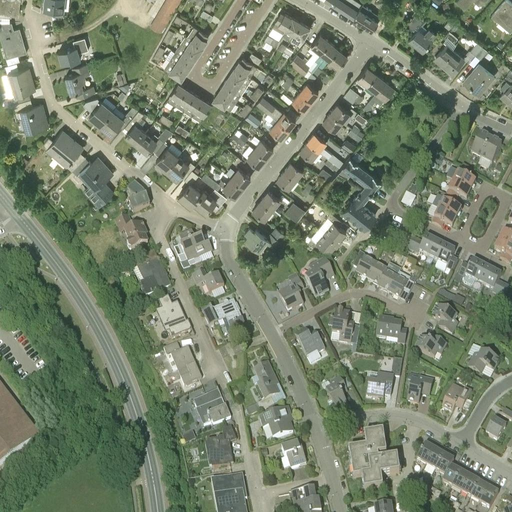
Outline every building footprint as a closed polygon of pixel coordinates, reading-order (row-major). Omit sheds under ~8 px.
[(0,0),(0,14),(11,16),(11,15),(18,15),(20,1),(19,1),(19,0),(0,0)] [(56,9),(55,15),(63,16),(63,0),(44,0),(44,8),(56,9)] [(161,34),(180,0),(167,0),(151,28),(161,34)] [(359,9),(362,5),(353,0),(324,0),(333,5),(343,12),(353,19),(357,12),(359,9)] [(458,0),(456,2),(464,9),(472,0),(478,0),(483,4),(486,0),(458,0)] [(511,3),(508,0),(504,0),(491,16),(498,22),(500,20),(511,30),(511,29),(511,10),(510,8),(511,5),(511,3)] [(204,8),(210,11),(213,6),(207,2),(204,8)] [(448,2),(442,3),(444,11),(450,9),(448,2)] [(426,13),(431,7),(425,3),(421,8),(426,13)] [(353,19),(372,31),(372,30),(377,22),(373,18),(376,14),(365,7),(362,12),(359,9),(357,12),(353,19)] [(272,27),(283,33),(292,17),(285,13),(284,14),(280,12),(275,21),(276,21),(272,27)] [(406,26),(411,30),(423,17),(417,12),(406,26)] [(182,18),(177,15),(174,21),(179,24),(182,18)] [(282,35),(290,40),(301,22),(292,17),(283,33),(282,35)] [(450,19),(445,25),(450,29),(455,23),(450,19)] [(14,29),(12,22),(0,22),(0,35),(6,58),(27,52),(20,28),(14,29)] [(301,22),(291,40),(299,44),(310,27),(301,22)] [(194,26),(187,36),(202,46),(207,39),(205,38),(208,35),(194,26)] [(429,27),(424,34),(418,29),(408,40),(422,52),(426,47),(427,47),(432,41),(431,40),(437,33),(429,27)] [(166,35),(171,38),(175,32),(169,29),(166,35)] [(303,75),(320,53),(329,41),(320,34),(311,45),(316,49),(306,62),(297,54),(289,64),(303,75)] [(168,43),(171,38),(166,35),(163,40),(168,43)] [(186,35),(180,43),(197,55),(203,47),(186,35)] [(269,44),(272,38),(268,35),(264,41),(266,42),(269,44)] [(58,51),(62,62),(70,60),(71,62),(80,59),(78,53),(88,50),(85,37),(73,40),(75,46),(58,51)] [(278,41),(272,38),(269,44),(275,47),(278,41)] [(329,60),(338,48),(329,41),(320,53),(329,60)] [(470,51),(475,55),(482,46),(477,42),(470,51)] [(197,55),(180,43),(174,52),(175,52),(192,63),(197,55)] [(284,52),(287,46),(281,43),(278,49),(284,52)] [(445,43),(436,56),(448,65),(445,68),(452,73),(463,58),(445,43)] [(156,52),(162,55),(165,49),(160,46),(156,52)] [(293,50),(287,46),(284,52),(289,55),(293,50)] [(482,46),(475,55),(480,59),(488,50),(482,46)] [(347,55),(338,48),(329,60),(338,67),(347,55)] [(484,55),(490,59),(493,55),(488,50),(484,55)] [(192,63),(175,52),(169,59),(187,71),(192,63)] [(258,64),(262,59),(251,52),(248,57),(258,64)] [(239,60),(236,65),(251,75),(257,66),(243,57),(241,61),(239,60)] [(187,71),(170,59),(164,68),(181,79),(187,71)] [(469,86),(477,92),(482,85),(484,87),(494,76),(479,63),(463,81),(464,82),(465,82),(469,86)] [(77,91),(79,97),(94,92),(92,86),(86,88),(82,76),(89,74),(88,70),(86,64),(73,67),(74,73),(66,76),(71,93),(77,91)] [(234,67),(230,73),(247,85),(252,78),(250,77),(251,75),(236,65),(235,67),(234,67)] [(322,69),(318,66),(313,71),(317,75),(322,69)] [(358,78),(367,85),(376,73),(367,66),(358,78)] [(28,68),(28,67),(9,72),(15,95),(3,99),(5,106),(11,104),(31,99),(29,92),(35,90),(32,79),(28,80),(25,69),(28,68)] [(303,75),(312,83),(317,78),(307,70),(303,75)] [(283,72),(280,76),(290,84),(294,80),(283,72)] [(124,83),(127,82),(124,73),(121,73),(116,74),(119,85),(124,84),(124,83)] [(247,85),(230,73),(224,82),(241,94),(247,85)] [(326,82),(331,76),(327,73),(322,79),(326,82)] [(376,73),(367,85),(376,92),(385,80),(376,73)] [(273,78),(268,74),(264,79),(269,83),(273,78)] [(287,89),(290,84),(280,76),(276,80),(287,89)] [(394,87),(385,80),(376,92),(385,99),(394,87)] [(505,91),(500,96),(507,102),(508,100),(511,103),(511,85),(506,81),(501,88),(505,91)] [(178,82),(167,100),(175,105),(186,88),(178,82)] [(241,94),(224,82),(218,91),(236,103),(241,94)] [(299,92),(311,101),(318,92),(307,82),(299,92)] [(128,83),(119,85),(126,91),(131,85),(128,83)] [(258,87),(254,92),(259,96),(263,91),(258,87)] [(350,87),(343,96),(352,103),(355,100),(359,94),(350,87)] [(195,93),(186,88),(175,105),(183,111),(195,93)] [(126,94),(122,91),(118,96),(122,99),(126,94)] [(218,91),(212,100),(230,111),(236,103),(218,91)] [(254,92),(250,97),(255,101),(259,96),(254,92)] [(292,101),(304,110),(311,101),(299,92),(292,101)] [(183,111),(192,116),(203,98),(195,93),(183,111)] [(359,94),(355,100),(359,103),(363,97),(359,94)] [(263,96),(261,98),(256,104),(262,108),(267,113),(268,113),(277,120),(288,129),(296,120),(284,111),(283,112),(263,96)] [(97,98),(86,101),(83,104),(92,112),(89,115),(100,125),(112,110),(97,98)] [(211,104),(203,98),(192,116),(200,121),(211,104)] [(31,99),(11,104),(14,112),(21,109),(28,132),(48,127),(41,103),(32,105),(31,99)] [(372,104),(368,101),(364,107),(368,110),(372,104)] [(379,110),(382,104),(377,101),(374,107),(379,110)] [(247,103),(243,108),(248,112),(252,107),(247,103)] [(330,112),(342,121),(349,113),(337,103),(330,112)] [(119,125),(123,128),(139,109),(133,106),(125,114),(115,106),(112,110),(100,125),(111,134),(119,125)] [(244,117),(248,112),(243,108),(239,113),(244,117)] [(134,144),(135,145),(146,132),(140,127),(143,123),(139,120),(144,113),(139,109),(123,128),(122,129),(123,129),(125,127),(129,130),(125,135),(135,143),(134,144)] [(330,112),(323,121),(334,131),(342,121),(330,112)] [(251,113),(245,119),(256,128),(262,122),(251,113)] [(270,129),(281,138),(288,129),(277,120),(268,113),(266,115),(269,117),(268,120),(273,124),(270,129)] [(354,117),(363,124),(366,119),(358,113),(354,117)] [(159,119),(164,123),(167,117),(162,114),(159,119)] [(173,121),(167,117),(164,123),(170,126),(173,121)] [(180,133),(184,128),(179,124),(175,130),(180,133)] [(354,125),(351,129),(361,137),(362,136),(364,133),(360,130),(360,129),(354,125)] [(146,132),(135,145),(136,145),(137,144),(147,152),(150,148),(155,152),(154,152),(164,141),(172,131),(166,127),(158,136),(155,133),(152,137),(146,132)] [(189,131),(184,128),(180,133),(186,137),(189,131)] [(361,137),(351,129),(348,133),(352,137),(359,142),(363,137),(362,136),(361,137)] [(72,170),(85,157),(80,152),(82,149),(68,137),(69,135),(62,130),(53,140),(49,137),(42,144),(47,148),(46,149),(53,154),(52,156),(66,167),(67,166),(72,170)] [(326,141),(314,132),(307,141),(318,150),(318,151),(324,155),(328,151),(322,146),(326,141)] [(239,137),(245,141),(248,137),(243,133),(239,137)] [(491,142),(480,136),(476,144),(473,149),(470,154),(481,160),(482,160),(491,142)] [(242,145),(245,141),(239,137),(236,141),(242,145)] [(356,146),(349,140),(347,138),(341,146),(350,153),(356,146)] [(266,158),(273,149),(261,139),(254,148),(266,158)] [(156,161),(166,170),(178,156),(168,147),(169,145),(164,141),(154,152),(159,156),(156,161)] [(307,141),(300,150),(311,159),(318,151),(318,150),(307,141)] [(491,165),(492,165),(501,147),(491,142),(482,160),(481,160),(479,166),(488,171),(491,165)] [(266,158),(254,148),(247,158),(258,167),(266,158)] [(331,154),(328,158),(334,162),(337,158),(331,154)] [(89,194),(94,201),(108,188),(103,182),(113,174),(97,156),(90,162),(85,157),(72,170),(76,174),(79,171),(95,189),(89,194)] [(188,164),(178,156),(166,170),(177,179),(179,175),(184,179),(192,170),(195,166),(190,162),(188,164)] [(362,188),(370,195),(381,181),(350,156),(341,166),(350,172),(365,185),(362,188)] [(324,162),(333,169),(337,172),(340,168),(340,167),(334,162),(328,158),(324,162)] [(284,170),(295,180),(303,171),(291,161),(284,170)] [(501,174),(504,168),(498,165),(495,171),(501,174)] [(242,187),(250,177),(238,168),(231,177),(242,187)] [(318,174),(328,182),(333,176),(329,173),(323,168),(318,174)] [(453,183),(471,192),(475,183),(467,179),(470,174),(460,169),(453,183)] [(190,205),(193,202),(193,201),(201,192),(191,183),(198,175),(192,170),(184,179),(189,183),(179,195),(190,205)] [(284,170),(277,179),(288,189),(295,180),(284,170)] [(201,177),(215,188),(217,190),(221,185),(235,197),(242,187),(231,177),(226,183),(221,179),(218,183),(205,172),(201,177)] [(408,194),(415,197),(419,189),(421,190),(425,188),(426,186),(419,182),(416,187),(413,186),(411,190),(410,189),(408,194)] [(308,183),(305,187),(310,192),(314,187),(308,183)] [(453,183),(446,196),(456,201),(458,197),(466,201),(471,192),(453,183)] [(305,187),(301,191),(307,196),(310,192),(305,187)] [(108,188),(94,200),(99,206),(113,192),(108,188)] [(144,194),(143,193),(138,189),(136,191),(133,188),(127,194),(135,201),(133,202),(133,203),(129,204),(134,214),(150,207),(145,196),(144,194)] [(203,189),(201,192),(193,201),(193,202),(206,212),(216,200),(221,204),(227,198),(217,190),(215,188),(210,194),(203,189)] [(370,195),(362,188),(351,202),(348,200),(346,203),(348,205),(343,212),(364,228),(375,215),(362,204),(370,195)] [(325,189),(317,198),(327,206),(335,196),(325,189)] [(260,200),(272,209),(280,200),(268,190),(260,200)] [(410,209),(415,198),(407,194),(401,204),(410,209)] [(439,211),(439,210),(457,219),(461,211),(453,206),(456,201),(446,196),(443,195),(439,201),(437,202),(434,206),(435,209),(439,211)] [(260,200),(252,210),(264,219),(272,209),(260,200)] [(297,221),(301,216),(289,206),(285,211),(297,221)] [(457,219),(439,210),(439,211),(432,224),(441,229),(444,224),(452,228),(457,219)] [(343,222),(331,212),(327,217),(319,227),(339,243),(342,240),(340,238),(346,232),(339,227),(343,222)] [(147,236),(142,225),(133,229),(128,217),(115,223),(119,230),(123,229),(130,243),(128,244),(127,246),(129,250),(131,251),(148,244),(144,237),(147,236)] [(266,241),(275,247),(280,241),(280,240),(270,232),(266,237),(256,228),(254,230),(250,226),(244,233),(247,235),(244,239),(258,250),(266,241)] [(275,226),(270,232),(280,240),(285,235),(275,226)] [(308,235),(304,239),(319,252),(322,248),(329,253),(334,246),(336,247),(339,243),(319,227),(311,237),(308,235)] [(182,249),(177,251),(180,257),(205,245),(202,238),(195,241),(191,233),(179,239),(183,247),(181,248),(182,249)] [(511,235),(511,237),(504,233),(499,241),(511,248),(511,235)] [(427,238),(423,244),(420,249),(409,244),(407,249),(418,255),(419,253),(428,257),(436,243),(427,238)] [(409,244),(420,249),(423,244),(412,238),(409,244)] [(511,259),(511,248),(499,241),(494,250),(502,255),(500,259),(510,264),(511,259)] [(436,243),(428,257),(438,262),(445,247),(436,243)] [(212,252),(209,244),(184,255),(188,263),(194,260),(197,266),(202,263),(200,258),(212,252)] [(455,252),(445,247),(438,262),(447,267),(446,269),(451,272),(457,261),(452,259),(455,252)] [(170,287),(154,252),(141,258),(145,267),(140,269),(138,266),(131,269),(139,286),(145,298),(170,287)] [(356,275),(367,281),(375,265),(364,259),(366,257),(360,254),(353,268),(358,270),(356,275)] [(322,281),(333,275),(325,260),(309,269),(312,275),(305,279),(316,299),(329,292),(322,281)] [(464,265),(459,276),(464,279),(463,280),(464,283),(472,287),(475,281),(482,267),(473,262),(470,268),(464,265)] [(386,271),(375,265),(367,281),(378,287),(386,271)] [(475,281),(484,286),(492,271),(482,267),(475,281)] [(388,294),(397,279),(386,273),(387,271),(386,271),(378,287),(377,288),(388,294)] [(492,293),(498,296),(503,285),(498,283),(501,276),(492,271),(484,286),(493,291),(492,293)] [(192,278),(197,288),(205,285),(209,295),(224,288),(224,287),(223,288),(218,277),(219,276),(218,276),(208,281),(204,273),(192,278)] [(288,279),(291,284),(294,289),(279,296),(288,312),(294,309),(295,311),(303,306),(298,297),(301,296),(299,293),(305,290),(296,275),(288,279)] [(404,293),(409,295),(414,285),(409,282),(408,285),(397,279),(388,294),(399,300),(404,293)] [(509,288),(503,285),(498,296),(503,299),(509,288)] [(445,292),(443,292),(440,293),(438,295),(453,302),(455,298),(450,296),(447,294),(445,292)] [(459,297),(456,303),(465,308),(468,302),(459,297)] [(173,307),(168,298),(158,302),(163,312),(160,313),(172,340),(192,331),(188,322),(186,323),(183,316),(180,317),(175,306),(173,307)] [(235,335),(246,330),(238,313),(240,312),(237,305),(233,306),(231,303),(228,304),(228,303),(227,303),(227,302),(226,302),(226,303),(225,303),(224,303),(224,304),(224,305),(224,306),(212,312),(211,309),(202,313),(205,318),(213,315),(216,322),(208,326),(209,329),(218,325),(217,322),(227,318),(235,335)] [(444,324),(441,330),(452,336),(458,325),(455,323),(458,318),(438,307),(432,318),(444,324)] [(336,312),(332,335),(340,336),(339,344),(351,346),(354,328),(348,326),(350,314),(336,312)] [(390,320),(379,319),(376,338),(386,339),(387,337),(398,339),(397,344),(405,346),(407,332),(401,331),(402,324),(389,322),(390,320)] [(325,351),(316,335),(310,338),(306,331),(295,337),(307,358),(311,365),(321,359),(319,354),(325,351)] [(316,335),(321,343),(325,340),(320,333),(316,335)] [(421,339),(415,349),(434,360),(437,355),(441,357),(447,346),(435,339),(432,345),(421,339)] [(177,371),(180,379),(184,387),(202,380),(195,364),(192,366),(186,351),(189,350),(188,349),(180,352),(177,345),(164,350),(167,358),(173,372),(177,371)] [(494,373),(500,362),(481,352),(478,358),(475,356),(468,369),(482,377),(486,369),(494,373)] [(402,362),(395,360),(394,360),(392,372),(393,375),(393,378),(394,378),(400,379),(402,362)] [(268,364),(254,371),(261,386),(258,388),(265,403),(258,406),(245,411),(249,418),(261,413),(275,406),(271,399),(279,396),(275,388),(278,386),(268,364)] [(391,398),(394,378),(393,378),(378,375),(377,383),(369,382),(366,398),(383,401),(384,397),(391,398)] [(330,389),(325,391),(336,411),(347,405),(341,394),(346,391),(352,388),(348,379),(342,383),(340,379),(329,385),(330,389)] [(407,402),(419,405),(422,393),(430,395),(433,382),(419,379),(418,383),(412,381),(407,402)] [(0,466),(39,436),(0,385),(0,466)] [(463,410),(471,393),(464,389),(463,392),(453,387),(442,409),(453,414),(457,407),(463,410)] [(213,427),(231,419),(225,407),(220,394),(209,399),(208,396),(193,402),(204,427),(212,423),(213,427)] [(293,423),(288,410),(260,420),(263,431),(269,429),(273,440),(293,433),(290,424),(293,423)] [(511,414),(505,410),(501,415),(511,422),(511,414)] [(485,435),(497,442),(506,428),(494,421),(485,435)] [(237,441),(231,429),(222,432),(223,439),(217,440),(217,442),(207,444),(212,470),(230,467),(230,466),(233,465),(232,458),(231,458),(229,448),(230,448),(229,445),(237,441)] [(186,445),(196,440),(193,433),(183,437),(186,445)] [(366,448),(348,451),(353,479),(362,478),(364,492),(383,489),(381,478),(399,475),(397,459),(384,461),(383,455),(386,455),(383,433),(364,436),(366,448)] [(286,458),(290,470),(306,465),(302,451),(300,451),(297,445),(281,450),(284,459),(286,458)] [(425,446),(417,461),(426,466),(435,451),(425,446)] [(444,457),(435,451),(426,466),(436,472),(444,457)] [(454,462),(444,457),(436,472),(445,477),(451,468),(454,462)] [(460,473),(451,468),(445,477),(445,478),(442,483),(452,488),(460,473)] [(461,493),(470,478),(460,473),(452,488),(461,493)] [(245,492),(243,483),(233,485),(232,478),(216,481),(217,488),(215,489),(219,511),(246,511),(244,501),(243,501),(242,493),(245,492)] [(470,478),(461,493),(471,499),(479,484),(470,478)] [(480,504),(489,489),(479,484),(471,499),(480,504)] [(480,504),(490,510),(498,495),(489,489),(480,504)] [(320,511),(319,501),(316,501),(314,490),(295,494),(298,511),(320,511)] [(450,500),(447,505),(453,508),(456,503),(450,500)]
